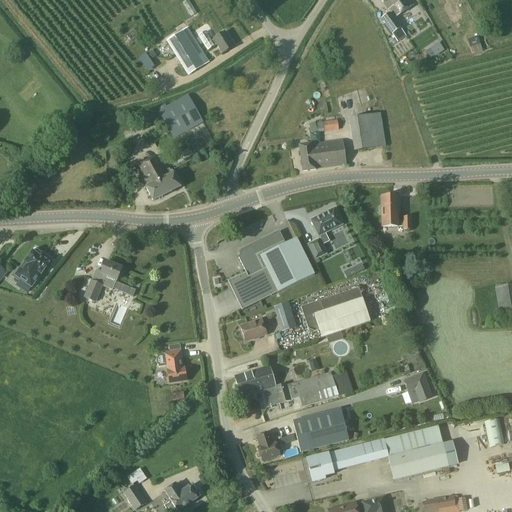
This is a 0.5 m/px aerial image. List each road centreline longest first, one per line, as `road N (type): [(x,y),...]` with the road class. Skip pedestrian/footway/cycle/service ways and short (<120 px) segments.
road 1 (unclassified): [(263,511),(225,426),(193,220)]
road 2 (secondary): [(230,207),(321,180),(511,171)]
road 3 (secondary): [(193,220),(0,220)]
road 4 (unclassified): [(230,207),(232,178),(290,54)]
